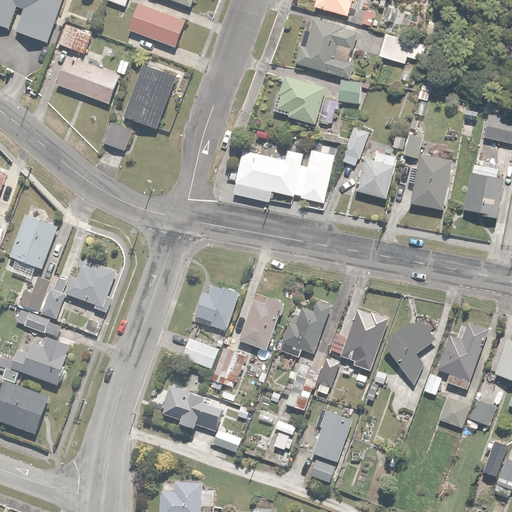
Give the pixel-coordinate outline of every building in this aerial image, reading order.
[(0,0),(0,25),(11,29),(18,7),(25,10),(17,32),(50,43),(63,0),(0,0)] [(354,0),(317,0),(315,10),(350,18),(354,0)] [(187,22),(140,5),(131,30),(178,48),(187,22)] [(402,11),(390,7),(386,19),(398,23),(402,11)] [(374,13),(366,10),(362,23),(371,26),(374,13)] [(302,44),(296,64),(352,79),(356,65),(349,63),(358,31),(316,19),(309,46),(302,44)] [(442,27),(429,21),(421,39),(434,44),(442,27)] [(90,34),(67,23),(58,44),(81,54),(90,34)] [(426,46),(387,34),(380,58),(405,65),(407,58),(421,62),(426,46)] [(70,55),(59,85),(111,105),(122,76),(70,55)] [(130,62),(123,59),(117,71),(125,75),(130,62)] [(141,66),(123,118),(159,130),(177,78),(141,66)] [(285,77),(276,114),(336,129),(342,105),(325,100),(328,88),(285,77)] [(343,79),(339,101),(360,105),(364,83),(343,79)] [(431,101),(431,89),(418,88),(418,100),(431,101)] [(511,143),(511,114),(491,110),(485,138),(511,143)] [(109,123),(102,143),(128,151),(134,131),(109,123)] [(353,128),(345,155),(343,163),(360,168),(365,152),(371,133),(353,128)] [(424,139),(410,135),(405,155),(420,159),(424,139)] [(406,138),(396,136),(394,149),(404,151),(406,138)] [(301,165),(303,156),(268,148),(265,159),(244,154),(235,194),(271,202),(273,193),(325,205),(336,157),(313,152),(309,167),(301,165)] [(399,159),(378,153),(375,162),(366,159),(357,193),(388,201),(399,159)] [(446,211),(455,163),(421,156),(420,163),(419,168),(413,166),(409,184),(416,185),(412,205),(446,211)] [(475,166),(465,210),(499,218),(509,174),(475,166)] [(0,201),(9,176),(0,173),(0,201)] [(27,217),(12,257),(17,259),(12,272),(34,280),(39,267),(45,269),(60,230),(27,217)] [(0,234),(5,237),(10,220),(1,218),(0,221),(0,234)] [(74,277),(67,294),(97,306),(96,309),(106,313),(112,298),(110,297),(119,272),(92,262),(90,268),(83,265),(78,279),(74,277)] [(42,313),(52,288),(53,282),(39,277),(33,294),(25,291),(19,305),(42,313)] [(52,288),(42,313),(59,320),(68,297),(64,296),(69,283),(57,278),(54,288),(52,288)] [(231,327),(241,294),(215,285),(212,294),(206,292),(198,317),(231,327)] [(268,304),(255,300),(240,342),(267,351),(284,305),(269,299),(268,304)] [(316,354),(332,308),(318,303),(315,312),(305,308),(303,316),(295,313),(282,351),(301,358),(304,349),(316,354)] [(23,308),(17,322),(48,335),(48,333),(58,337),(62,327),(51,323),(53,320),(23,308)] [(373,372),(390,318),(359,308),(343,357),(358,362),(357,367),(373,372)] [(394,342),(388,348),(415,385),(426,366),(418,357),(438,340),(421,320),(412,328),(410,325),(392,340),(394,342)] [(469,392),(491,330),(470,322),(467,332),(462,331),(459,338),(452,336),(440,371),(451,375),(447,385),(469,392)] [(193,338),(184,359),(214,371),(222,350),(193,338)] [(22,346),(13,368),(60,386),(74,350),(48,339),(45,345),(35,341),(31,350),(22,346)] [(511,342),(499,377),(511,381),(511,342)] [(249,355),(225,347),(215,382),(238,389),(249,355)] [(437,355),(427,351),(424,362),(433,365),(437,355)] [(342,362),(327,358),(318,392),(329,395),(331,388),(335,389),(342,362)] [(322,369),(302,363),(299,373),(292,371),(289,379),(295,380),(288,405),(297,408),(295,414),(305,417),(313,390),(315,390),(322,369)] [(378,371),(376,382),(387,385),(390,374),(378,371)] [(444,379),(431,374),(424,391),(438,397),(444,379)] [(50,400),(7,382),(0,399),(0,420),(36,435),(50,400)] [(226,405),(171,387),(162,415),(183,421),(182,425),(197,430),(199,426),(218,432),(226,405)] [(158,404),(160,389),(152,388),(149,403),(158,404)] [(225,392),(222,400),(233,405),(237,396),(225,392)] [(471,405),(448,400),(444,399),(438,422),(466,429),(471,405)] [(498,408),(479,401),(472,421),(490,428),(498,408)] [(261,410),(258,419),(273,426),(277,416),(261,410)] [(340,463),(354,422),(322,411),(317,427),(324,430),(315,455),(340,463)] [(280,419),(276,429),(295,436),(298,426),(280,419)] [(220,429),(214,445),(238,454),(244,438),(220,429)] [(257,433),(254,442),(268,446),(270,438),(257,433)] [(295,438),(279,433),(275,446),(291,451),(295,438)] [(509,447),(495,441),(483,470),(497,476),(509,447)] [(511,447),(499,485),(511,489),(511,447)] [(318,461),(311,477),(331,484),(338,468),(318,461)] [(163,492),(161,511),(202,511),(204,485),(179,484),(178,493),(163,492)] [(253,502),(252,511),(272,511),(273,502),(253,502)]
